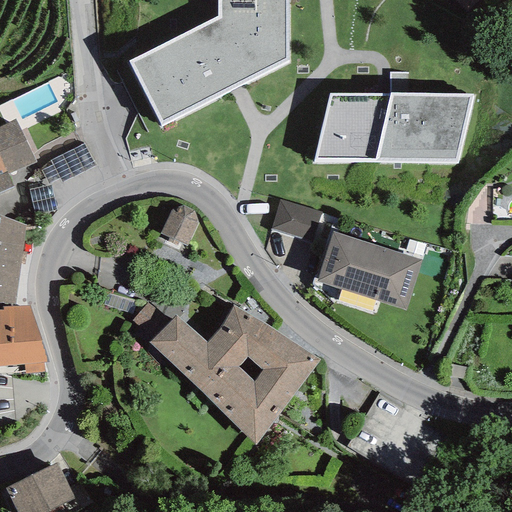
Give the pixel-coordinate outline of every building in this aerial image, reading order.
[(217,0),(217,16),(128,60),(161,124),(290,60),(289,0),(217,0)] [(455,0),(465,10),(476,0),(455,0)] [(473,95),(329,93),(311,162),(456,165),(473,95)] [(16,120),(0,127),(0,191),(14,185),(9,175),(36,162),(16,120)] [(95,165),(84,143),(48,161),(50,166),(41,171),(48,184),(59,179),(61,183),(95,165)] [(51,185),(28,190),(34,215),(56,210),(51,185)] [(279,200),(270,229),(311,242),(320,213),(279,200)] [(170,210),(159,234),(168,238),(165,241),(177,246),(179,243),(186,246),(198,223),(194,211),(181,205),(170,210)] [(0,215),(0,301),(15,304),(25,225),(0,215)] [(422,261),(333,232),(317,282),(406,310),(422,261)] [(152,340),(169,323),(147,304),(132,320),(152,340)] [(30,305),(2,307),(3,311),(0,310),(0,365),(24,364),(44,362),(48,362),(30,305)] [(319,361),(233,307),(223,325),(206,343),(176,316),(169,323),(152,340),(150,342),(255,445),(319,361)] [(45,372),(44,362),(24,364),(25,374),(45,372)] [(467,370),(446,363),(440,380),(461,387),(467,370)] [(48,511),(75,499),(58,463),(6,488),(17,511),(48,511)]
